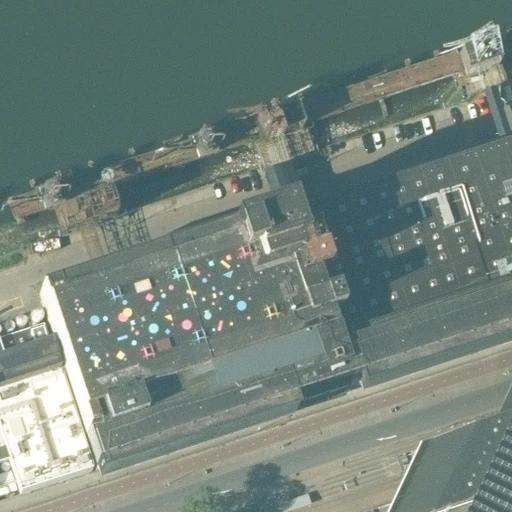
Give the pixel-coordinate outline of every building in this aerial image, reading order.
[(262,142),(270,167),(288,162),(280,138),(302,131),(295,111),(246,127),(251,145),(262,142)] [(511,335),(511,151),(441,175),(291,224),(288,214),(229,233),(230,235),(37,298),(40,306),(94,473),(511,335)] [(60,214),(67,234),(116,217),(109,198),(60,214)] [(0,485),(14,481),(19,497),(90,474),(41,327),(0,340),(0,485)] [(511,511),(511,382),(501,405),(496,417),(479,423),(469,427),(416,445),(385,511),(448,511),(471,505),(467,511),(511,511)]
